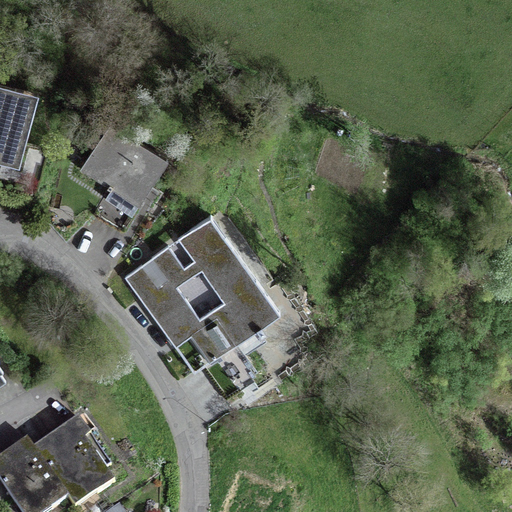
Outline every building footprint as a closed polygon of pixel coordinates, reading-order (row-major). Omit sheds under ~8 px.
[(0,84),(0,159),(16,164),(15,169),(16,169),(34,106),(5,99),(8,87),(0,84)] [(109,191),(110,189),(137,206),(166,158),(108,123),(78,172),(80,173),(81,171),(107,187),(106,189),(109,191)] [(140,267),(124,278),(169,342),(185,331),(189,336),(201,327),(219,354),(255,328),(259,333),(263,330),(260,325),(277,312),(209,217),(178,239),(193,261),(182,269),(166,247),(151,258),(167,280),(155,289),(140,267)] [(77,420),(32,451),(67,500),(74,510),(112,484),(103,470),(109,466),(77,420)] [(0,485),(18,511),(49,511),(67,500),(32,451),(26,441),(0,458),(0,485)] [(271,511),(278,495),(239,480),(226,511),(271,511)]
